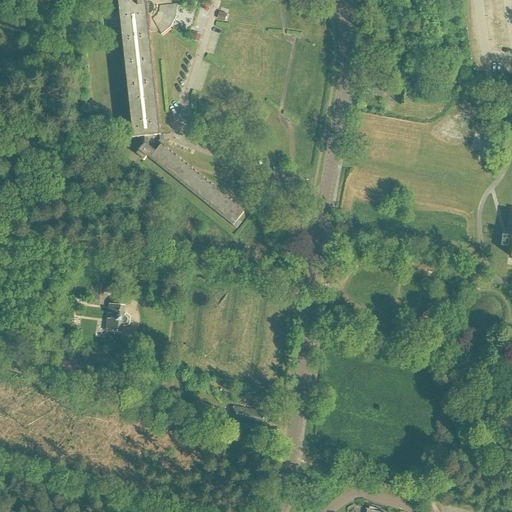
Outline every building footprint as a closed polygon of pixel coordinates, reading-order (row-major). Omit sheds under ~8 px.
[(82,0),(82,2),(97,0),(116,0),(132,139),(144,137),(145,144),(136,155),(144,161),(147,157),(233,227),(244,213),(160,146),(159,148),(154,144),(153,136),(161,135),(149,33),(159,32),(161,35),(162,35),(171,27),(176,17),(177,5),(172,5),(169,0),(82,0)] [(225,22),(227,14),(220,12),(217,19),(225,22)] [(193,32),(191,40),(198,42),(201,34),(193,32)] [(365,94),(385,98),(387,87),(367,83),(365,94)] [(466,208),(465,215),(475,217),(482,182),(475,180),(471,200),(472,200),(470,209),(466,208)] [(124,316),(125,307),(109,305),(108,314),(112,315),(111,320),(108,319),(106,332),(121,333),(122,325),(123,325),(127,323),(128,318),(127,318),(124,316)] [(434,317),(433,314),(431,312),(428,312),(425,313),(423,315),(422,318),(423,321),(425,323),(428,324),(431,323),(434,321),(434,318),(434,317)] [(212,410),(199,405),(196,413),(210,418),(212,410)] [(257,411),(233,407),(231,421),(255,425),(255,424),(265,425),(266,415),(257,413),(257,411)]
